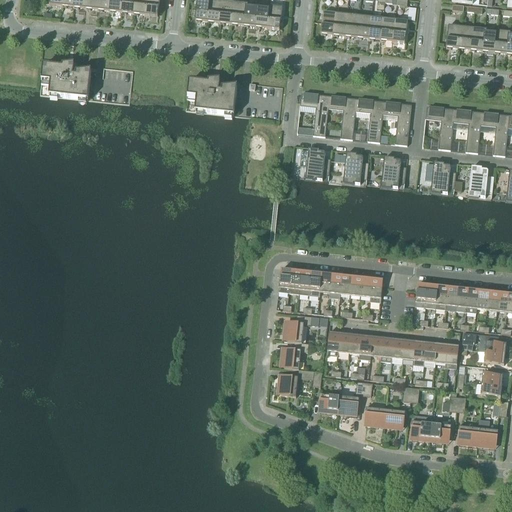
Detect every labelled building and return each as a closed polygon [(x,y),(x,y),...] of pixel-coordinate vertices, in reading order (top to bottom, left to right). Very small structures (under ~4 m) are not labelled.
[(50,0),(49,8),(62,10),(62,0),(50,0)] [(62,0),(62,10),(74,11),(74,0),(62,0)] [(74,0),(74,11),(85,12),(86,0),(74,0)] [(86,0),(85,12),(97,13),(98,0),(86,0)] [(98,0),(97,13),(109,15),(110,0),(98,0)] [(110,0),(109,15),(121,16),(122,0),(110,0)] [(122,0),(121,16),(133,17),(135,0),(122,0)] [(135,0),(133,17),(145,18),(147,0),(135,0)] [(147,0),(145,18),(158,20),(159,0),(147,0)] [(195,24),(207,25),(210,2),(198,1),(195,24)] [(207,25),(219,26),(222,3),(210,2),(207,25)] [(219,26),(231,28),(234,5),(222,3),(219,26)] [(231,28),(243,29),(246,6),(234,5),(231,28)] [(243,29),(255,30),(258,7),(246,6),(243,29)] [(255,30),(267,31),(270,8),(258,7),(255,30)] [(270,8),(267,31),(279,33),(280,31),(282,10),(270,8)] [(320,37),(333,39),(335,16),(323,14),(320,37)] [(333,39),(345,40),(347,17),(335,16),(333,39)] [(345,40),(357,41),(359,18),(347,17),(345,40)] [(357,41),(369,42),(371,19),(359,18),(357,41)] [(369,42),(380,44),(383,21),(371,19),(369,42)] [(380,44),(392,45),(395,22),(383,21),(380,44)] [(395,22),(392,45),(405,46),(407,23),(395,22)] [(446,51),(458,52),(460,29),(448,28),(446,51)] [(458,52),(470,53),(472,30),(460,29),(458,52)] [(470,53),(482,55),(484,32),(472,30),(470,53)] [(482,55),(494,56),(496,33),(484,32),(482,55)] [(494,56),(506,57),(508,34),(496,33),(494,56)] [(70,67),(69,67),(68,67),(62,67),(62,70),(43,67),(41,87),(50,88),(49,98),(88,102),(91,73),(76,74),(76,76),(73,75),(74,71),(74,66),(70,67)] [(222,90),(221,91),(219,91),(220,85),(220,82),(218,82),(217,82),(216,82),(214,82),(213,83),(208,83),(208,85),(189,83),(187,102),(196,103),(195,114),(234,118),(237,88),(222,90)] [(325,140),(328,112),(327,112),(329,99),(328,101),(323,100),(323,98),(301,96),(300,109),(316,110),(313,138),(325,140)] [(352,143),(355,115),(355,114),(356,102),(356,104),(350,103),(350,101),(329,99),(327,112),(328,112),(343,113),(340,141),(352,143)] [(379,146),(383,117),(382,117),(383,105),(383,107),(377,106),(378,104),(356,102),(355,114),(355,115),(370,116),(367,144),(379,146)] [(382,117),(383,117),(398,119),(395,147),(407,149),(411,108),(410,108),(410,110),(405,109),(405,107),(383,105),(382,117)] [(425,122),(441,124),(438,152),(450,153),(453,125),(454,112),(454,115),(448,114),(448,112),(426,109),(425,122)] [(477,156),(480,128),(481,115),(481,117),(475,117),(475,115),(454,112),(453,125),(468,127),(465,155),(477,156)] [(505,159),(508,131),(507,131),(509,118),(508,120),(503,120),(503,118),(481,115),(480,128),(496,130),(492,158),(505,159)] [(309,152),(308,153),(305,181),(317,182),(322,183),(323,178),(329,179),(330,166),(324,166),(325,157),(325,156),(324,155),(323,155),(319,154),(319,153),(309,152)] [(367,183),(368,171),(362,170),(363,161),(363,160),(362,160),(362,159),(361,159),(356,158),(356,157),(346,156),(343,185),(355,186),(360,187),(360,182),(367,183)] [(384,160),(381,189),(393,190),(398,191),(398,186),(404,187),(406,175),(399,174),(400,165),(400,164),(400,163),(399,163),(394,162),(394,161),(384,160)] [(434,165),(434,167),(431,194),(442,195),(442,196),(447,196),(448,191),(454,192),(454,190),(455,186),(455,180),(449,179),(450,170),(450,169),(449,168),(448,168),(444,168),(444,166),(434,165)] [(472,169),(469,196),(468,198),(480,200),(485,200),(486,196),(492,196),(493,184),(487,183),(488,174),(488,173),(487,173),(486,172),(482,172),(482,170),(472,169)] [(289,296),(289,291),(291,273),(281,272),(278,294),(289,296)] [(289,291),(299,292),(301,274),(291,273),(289,291)] [(299,297),(309,298),(311,275),(301,274),(299,292),(299,297)] [(319,299),(320,294),(322,276),(311,275),(309,298),(319,299)] [(320,294),(330,295),(332,277),(322,276),(320,294)] [(339,301),(340,297),(342,279),(332,277),(330,295),(329,300),(339,301)] [(340,297),(350,298),(352,280),(342,279),(340,297)] [(350,298),(360,299),(362,281),(352,280),(350,298)] [(360,299),(370,300),(372,282),(362,281),(360,299)] [(372,282),(370,300),(370,305),(380,306),(383,283),(372,282)] [(415,309),(425,311),(428,288),(417,287),(415,309)] [(425,311),(435,312),(438,289),(428,288),(425,311)] [(435,312),(445,313),(448,290),(438,289),(435,312)] [(448,290),(445,313),(455,314),(458,291),(448,290)] [(455,314),(466,315),(468,292),(458,291),(455,314)] [(468,292),(466,315),(476,316),(476,311),(478,293),(468,292)] [(488,294),(478,293),(476,311),(486,312),(488,294)] [(499,295),(488,294),(486,312),(497,313),(499,295)] [(509,297),(499,295),(497,313),(507,315),(509,297)] [(287,345),(294,345),(302,346),(304,328),(318,329),(319,321),(297,318),(296,327),(289,326),(288,331),(286,331),(285,336),(288,337),(287,345)] [(326,358),(338,360),(340,336),(331,335),(329,335),(326,358)] [(338,355),(349,356),(351,337),(342,336),(340,336),(338,360),(338,355)] [(462,349),(461,352),(467,353),(467,348),(473,348),(475,346),(476,337),(463,336),(462,349)] [(349,356),(360,357),(362,338),(353,337),(351,337),(349,356)] [(370,363),(370,358),(372,339),(364,338),(362,338),(360,357),(359,362),(370,363)] [(370,358),(381,359),(383,340),(374,339),(372,339),(370,358)] [(381,359),(392,361),(394,342),(392,341),(383,340),(381,359)] [(391,366),(402,367),(405,342),(396,342),(394,342),(392,361),(391,366)] [(412,368),(413,368),(415,344),(413,344),(413,343),(405,342),(402,367),(412,368)] [(413,368),(424,369),(426,345),(424,345),(415,344),(413,368)] [(486,344),(485,354),(505,357),(506,346),(498,345),(486,344)] [(284,371),(291,372),(299,373),(301,354),(307,355),(308,347),(302,346),(294,345),(293,353),(286,353),(285,358),(283,358),(282,363),(285,363),(284,371)] [(424,369),(434,370),(437,346),(435,346),(426,345),(424,369)] [(437,346),(434,370),(435,370),(435,365),(446,366),(448,347),(447,347),(446,347),(437,346)] [(456,348),(448,347),(446,366),(457,368),(459,348),(456,348)] [(505,357),(485,354),(484,365),(490,366),(503,367),(504,367),(505,357)] [(299,373),(291,372),(290,380),(283,380),(283,385),(280,385),(279,390),(282,390),(281,398),(296,400),(298,381),(313,383),(314,375),(314,374),(299,373)] [(314,375),(313,383),(312,389),(320,390),(321,381),(322,375),(314,375)] [(482,375),(481,386),(502,388),(503,378),(502,378),(489,376),(482,375)] [(355,398),(363,399),(365,385),(357,385),(355,398)] [(365,385),(363,399),(371,400),(372,386),(365,385)] [(502,388),(481,386),(480,397),(500,399),(502,388)] [(402,404),(410,405),(411,390),(404,390),(402,404)] [(411,390),(410,405),(418,406),(419,391),(411,390)] [(330,413),(338,413),(339,399),(320,397),(319,404),(320,404),(319,411),(325,412),(325,415),(330,415),(330,413)] [(339,399),(338,413),(345,414),(345,417),(350,418),(350,415),(356,415),(357,408),(358,408),(359,401),(339,399)] [(449,414),(456,414),(458,400),(456,400),(450,399),(449,414)] [(458,400),(456,414),(464,415),(466,401),(458,400)] [(498,419),(506,420),(508,405),(500,405),(498,419)] [(376,426),(384,427),(385,412),(366,410),(365,418),(366,418),(365,425),(371,426),(371,428),(376,429),(376,426)] [(385,412),(384,427),(391,428),(391,431),(396,431),(396,428),(402,429),(403,422),(404,422),(405,415),(385,412)] [(422,440),(430,441),(432,420),(414,418),(413,424),(412,424),(411,431),(412,432),(411,439),(417,439),(417,442),(422,443),(422,440)] [(432,420),(430,441),(437,442),(437,444),(442,445),(442,442),(448,443),(449,436),(450,436),(451,428),(450,428),(450,422),(432,420)] [(469,445),(477,446),(478,431),(460,429),(459,429),(458,437),(459,437),(458,444),(464,444),(464,447),(469,448),(469,445)] [(478,431),(477,446),(484,447),(484,449),(489,450),(489,447),(495,448),(496,441),(497,441),(498,433),(478,431)]
